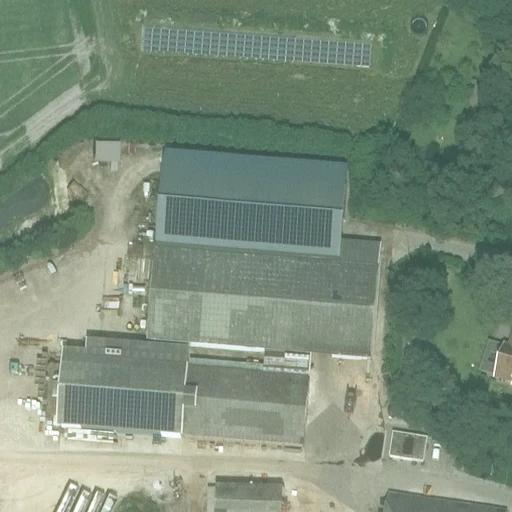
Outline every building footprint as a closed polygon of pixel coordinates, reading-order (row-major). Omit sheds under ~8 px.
[(452,191),(454,196),(465,191),(459,178),(448,184),(452,191)] [(328,190),(239,191),(239,209),(255,209),(255,217),(328,216),(328,190)] [(468,198),(473,207),(479,203),(475,194),(468,198)] [(338,220),(0,220),(0,480),(338,481),(338,220)] [(511,342),(510,349),(505,347),(496,378),(511,382),(511,342)] [(385,398),(383,364),(363,365),(365,399),(385,398)] [(283,511),(284,491),(217,490),(216,511),(283,511)] [(505,511),(389,495),(387,511),(505,511)]
